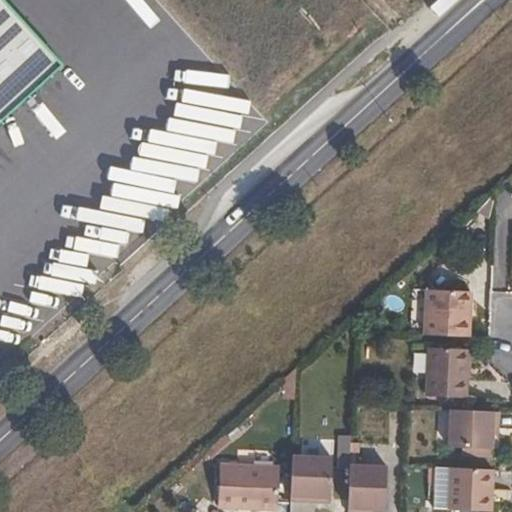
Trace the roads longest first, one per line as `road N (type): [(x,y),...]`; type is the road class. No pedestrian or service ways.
road 1 (tertiary): [(0,440),(485,0)]
road 2 (track): [(0,125),(162,292)]
